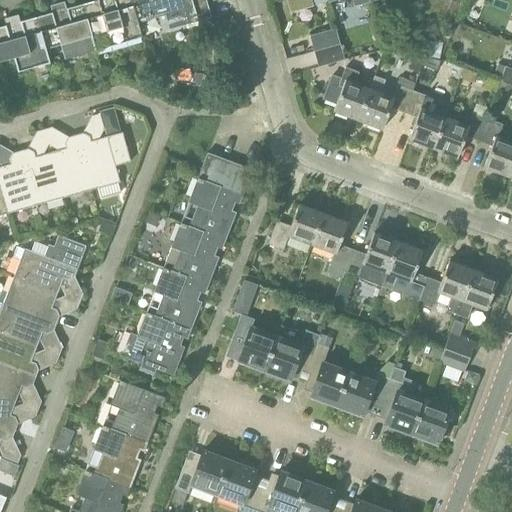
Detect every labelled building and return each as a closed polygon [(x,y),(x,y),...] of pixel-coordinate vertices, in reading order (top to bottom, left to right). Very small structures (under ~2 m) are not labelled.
[(142,38),(139,23),(138,24),(130,0),(98,0),(82,5),(95,51),(142,38)] [(188,25),(184,14),(184,12),(181,2),(181,1),(180,0),(130,0),(138,24),(139,23),(164,16),(168,30),(188,25)] [(187,0),(181,2),(184,12),(184,14),(208,7),(206,0),(187,0)] [(288,0),(291,11),(290,12),(290,13),(302,9),(312,6),(309,0),(288,0)] [(458,14),(462,5),(463,0),(451,0),(447,10),(458,14)] [(52,13),(36,17),(45,50),(46,49),(60,45),(64,60),(95,51),(82,5),(66,9),(64,1),(50,6),(52,13)] [(208,7),(184,14),(188,25),(195,23),(208,19),(211,18),(208,7)] [(50,64),(46,49),(45,50),(36,17),(20,22),(18,15),(4,19),(6,26),(0,27),(0,62),(14,58),(17,73),(50,64)] [(310,36),(314,51),(340,44),(335,28),(310,36)] [(439,59),(442,44),(425,41),(423,56),(439,59)] [(344,60),(340,44),(314,51),(319,67),(344,60)] [(420,65),(436,71),(440,60),(439,59),(423,56),(420,65)] [(369,89),(355,84),(359,72),(345,67),(340,79),(331,76),(322,99),(335,104),(332,112),(357,121),(369,89)] [(511,70),(505,67),(499,82),(511,86),(511,70)] [(369,89),(357,121),(381,130),(390,108),(403,113),(414,83),(399,78),(392,98),(380,93),(385,80),(374,76),(369,89)] [(101,77),(93,79),(95,86),(103,84),(101,77)] [(430,89),(414,83),(403,113),(416,118),(408,140),(432,149),(444,117),(422,109),(430,89)] [(511,87),(502,84),(497,97),(509,101),(511,92),(511,87)] [(449,105),(444,117),(432,149),(456,158),(465,136),(478,141),(487,118),(487,119),(491,109),(476,103),(467,126),(455,121),(460,109),(449,105)] [(100,114),(92,116),(91,122),(104,130),(100,114)] [(502,124),(487,119),(487,118),(478,141),(492,146),(483,168),(508,177),(511,165),(511,142),(497,137),(502,124)] [(52,128),(45,130),(49,145),(57,131),(52,128)] [(35,137),(49,145),(45,130),(38,131),(35,137)] [(99,139),(91,141),(90,137),(83,133),(76,135),(92,190),(120,182),(115,166),(131,162),(122,133),(99,139)] [(64,198),(92,190),(76,135),(69,137),(65,144),(66,149),(51,153),(64,198)] [(28,149),(20,151),(35,206),(64,198),(51,153),(36,157),(35,152),(28,149)] [(11,165),(0,167),(0,184),(8,214),(35,206),(20,151),(14,153),(10,160),(11,165)] [(207,154),(198,179),(209,183),(218,159),(207,154)] [(218,159),(209,183),(220,187),(229,163),(218,159)] [(229,163),(220,187),(231,191),(240,167),(229,163)] [(240,167),(231,191),(243,196),(252,172),(240,167)] [(198,179),(180,225),(225,242),(234,218),(229,216),(235,202),(240,203),(243,196),(231,191),(220,187),(209,183),(198,179)] [(0,215),(8,214),(0,184),(0,215)] [(288,237),(311,245),(322,214),(298,205),(290,227),(277,222),(269,244),(283,250),(288,237)] [(149,212),(145,222),(154,226),(158,216),(149,212)] [(347,223),(322,214),(311,245),(333,254),(326,272),(342,278),(344,273),(352,250),(339,245),(347,223)] [(99,230),(112,235),(117,224),(99,218),(97,223),(102,225),(99,230)] [(222,249),(225,242),(180,225),(163,269),(207,287),(217,263),(212,261),(217,247),(222,249)] [(344,273),(381,287),(382,287),(399,242),(373,233),(365,255),(352,250),(344,273)] [(25,248),(25,249),(18,246),(13,257),(20,260),(14,276),(57,292),(63,278),(67,280),(74,277),(86,246),(57,235),(53,247),(48,245),(44,255),(25,248)] [(390,290),(419,301),(427,278),(414,273),(422,251),(399,242),(382,287),(390,290)] [(441,283),(427,278),(419,301),(435,307),(440,293),(451,297),(446,311),(457,315),(474,270),(449,261),(441,283)] [(163,269),(146,314),(190,331),(200,307),(195,305),(200,292),(205,293),(207,287),(163,269)] [(467,319),(472,305),(486,311),(498,279),(474,270),(457,315),(467,319)] [(4,303),(56,323),(59,315),(56,308),(52,307),(57,292),(14,276),(4,303)] [(252,296),(256,285),(244,281),(240,292),(252,296)] [(381,287),(377,298),(385,301),(390,290),(382,287),(381,287)] [(65,295),(80,301),(83,294),(81,288),(65,295)] [(116,289),(112,300),(121,303),(125,293),(116,289)] [(77,308),(80,301),(65,295),(72,311),(77,308)] [(336,295),(331,306),(342,310),(346,299),(336,295)] [(291,298),(287,308),(293,311),(299,308),(301,302),(291,298)] [(0,312),(0,331),(37,346),(42,332),(46,334),(53,331),(56,323),(4,303),(0,312)] [(190,331),(146,314),(137,336),(131,334),(123,356),(141,364),(140,367),(155,373),(156,369),(173,376),(182,353),(178,351),(183,338),(187,339),(190,331)] [(237,362),(263,372),(276,337),(251,328),(254,320),(241,315),(230,345),(241,349),(237,362)] [(454,321),(444,348),(468,357),(474,344),(459,338),(464,324),(454,321)] [(0,362),(35,376),(38,369),(35,363),(31,361),(37,346),(0,331),(0,362)] [(300,346),(276,337),(263,372),(290,381),(294,369),(305,373),(316,343),(317,343),(320,336),(306,331),(300,346)] [(97,340),(91,356),(104,361),(110,345),(97,340)] [(59,342),(44,349),(59,355),(62,348),(59,342)] [(329,348),(317,343),(316,343),(305,373),(317,377),(309,397),(335,407),(349,372),(323,362),(329,348)] [(439,362),(463,371),(468,357),(444,348),(439,362)] [(44,349),(51,364),(56,362),(59,355),(44,349)] [(35,376),(0,362),(0,393),(16,399),(21,385),(26,387),(32,384),(35,376)] [(384,425),(411,435),(424,399),(422,398),(424,390),(413,386),(410,394),(407,393),(410,386),(401,383),(405,372),(393,367),(389,378),(378,409),(388,412),(384,425)] [(111,370),(109,377),(118,380),(120,373),(111,370)] [(366,404),(378,409),(389,378),(377,374),(374,381),(349,372),(335,407),(361,417),(366,404)] [(119,381),(102,426),(147,443),(156,420),(152,418),(157,404),(162,406),(164,399),(119,381)] [(16,399),(0,393),(0,424),(14,430),(18,422),(14,416),(10,415),(16,399)] [(39,396),(23,402),(39,408),(41,401),(39,396)] [(450,409),(424,399),(411,435),(436,444),(450,409)] [(23,402),(30,418),(36,416),(39,408),(23,402)] [(14,430),(0,424),(0,440),(1,438),(6,440),(11,438),(14,430)] [(85,471),(130,488),(139,465),(135,463),(140,448),(144,450),(147,443),(102,426),(85,471)] [(58,439),(54,448),(65,452),(69,443),(58,439)] [(18,462),(21,454),(18,449),(2,456),(18,462)] [(215,495),(228,461),(202,452),(198,464),(185,459),(174,489),(175,489),(170,501),(183,506),(190,486),(215,495)] [(0,459),(0,471),(5,474),(10,463),(0,459)] [(254,471),(228,461),(215,495),(240,504),(237,511),(252,511),(261,488),(250,484),(254,471)] [(85,471),(68,511),(121,511),(122,509),(117,507),(123,493),(127,495),(130,488),(85,471)] [(294,511),(306,482),(280,472),(272,492),(261,488),(252,511),(294,511)] [(337,511),(339,508),(328,504),(332,492),(306,482),(294,511),(337,511)] [(379,511),(381,510),(355,500),(350,511),(348,511),(339,508),(337,511),(379,511)]
